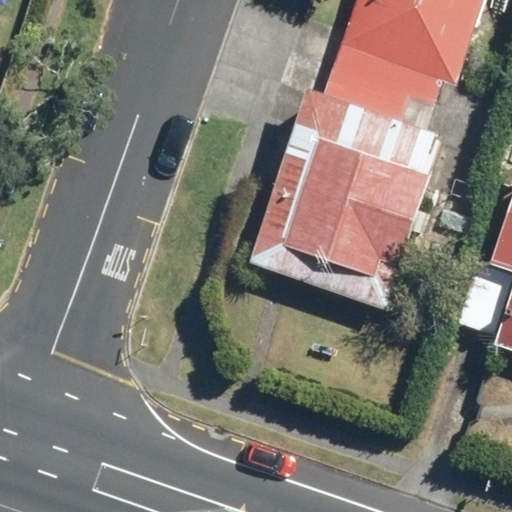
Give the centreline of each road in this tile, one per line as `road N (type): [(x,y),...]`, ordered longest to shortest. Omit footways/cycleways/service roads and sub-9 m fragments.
road 1 (tertiary): [(26,451),(178,0)]
road 2 (primary): [(201,511),(26,451)]
